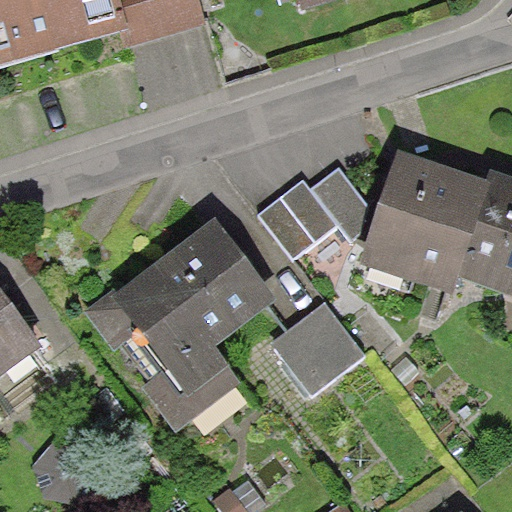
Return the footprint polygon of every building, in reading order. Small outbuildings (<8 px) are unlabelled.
[(0,0),(0,87),(207,30),(198,0),(0,0)] [(296,0),(299,8),(324,0),(296,0)] [(447,276),(477,196),(396,166),(365,246),(447,276)] [(511,185),(485,175),(477,196),(447,276),(511,300),(511,185)] [(289,189),(241,227),(278,272),(326,233),(340,250),(370,226),(333,182),(303,206),(289,189)] [(202,229),(103,307),(172,395),(271,318),(202,229)] [(327,305),(270,343),(306,397),(363,359),(327,305)] [(0,307),(0,384),(36,360),(0,307)]
